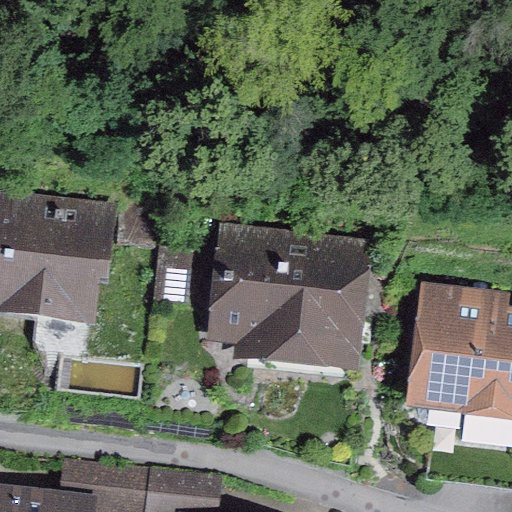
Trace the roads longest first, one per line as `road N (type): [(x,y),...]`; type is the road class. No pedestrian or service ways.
road 1 (residential): [(511,98),(0,43)]
road 2 (residential): [(0,432),(213,457),(406,511)]
